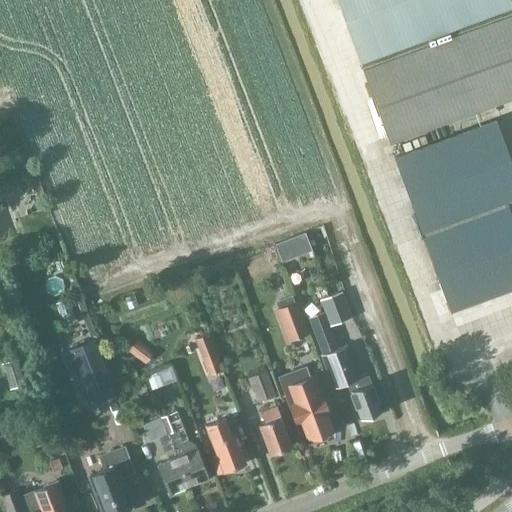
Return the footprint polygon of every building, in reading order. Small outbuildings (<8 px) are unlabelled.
[(511,0),(336,0),(388,142),(511,96),(511,0)] [(511,167),(495,119),(393,156),(420,230),(507,199),(511,197),(511,167)] [(511,211),(507,199),(420,230),(449,310),(511,287),(511,211)] [(304,233),(275,243),(275,245),(280,259),(310,248),(304,234),(304,233)] [(178,279),(169,282),(175,297),(184,293),(178,279)] [(321,298),(328,325),(350,317),(341,291),(321,298)] [(293,302),(290,295),(274,301),(277,308),(274,308),(286,341),(307,333),(295,301),(293,302)] [(307,317),(321,352),(336,347),(322,311),(307,317)] [(208,375),(222,370),(207,334),(194,339),(208,375)] [(96,339),(67,350),(87,402),(116,391),(96,339)] [(129,352),(144,363),(151,353),(137,342),(129,352)] [(360,378),(359,375),(348,346),(321,356),(333,388),(346,383),(360,378)] [(19,357),(1,362),(9,388),(27,382),(19,357)] [(326,432),(329,431),(322,414),(327,412),(313,374),(309,375),(305,363),(276,374),(294,422),(300,420),(308,439),(312,438),(314,439),(326,435),(326,432)] [(256,402),(275,395),(266,371),(248,378),(256,402)] [(156,372),(146,376),(152,390),(161,386),(156,372)] [(360,378),(346,383),(359,418),(379,411),(365,373),(359,375),(360,378)] [(269,454),(291,446),(276,406),(260,412),(264,422),(258,424),(269,454)] [(197,410),(190,412),(194,422),(200,419),(197,410)] [(170,413),(160,417),(172,445),(181,442),(177,431),(183,429),(176,411),(170,413)] [(164,452),(173,448),(160,417),(142,425),(149,442),(158,438),(164,452)] [(230,434),(224,417),(207,423),(219,455),(211,457),(217,473),(244,463),(234,433),(230,434)] [(181,442),(172,445),(173,448),(176,456),(187,484),(207,476),(196,448),(195,446),(193,444),(190,442),(187,441),(184,441),(181,442)] [(118,511),(131,507),(120,478),(133,473),(122,445),(97,455),(101,468),(86,474),(100,511),(118,511)] [(168,492),(187,484),(176,456),(156,464),(168,492)] [(58,458),(50,461),(53,470),(61,466),(58,458)] [(63,497),(56,480),(46,484),(46,486),(19,496),(16,489),(0,494),(0,497),(5,511),(21,511),(22,511),(38,506),(40,511),(66,511),(61,498),(63,497)]
